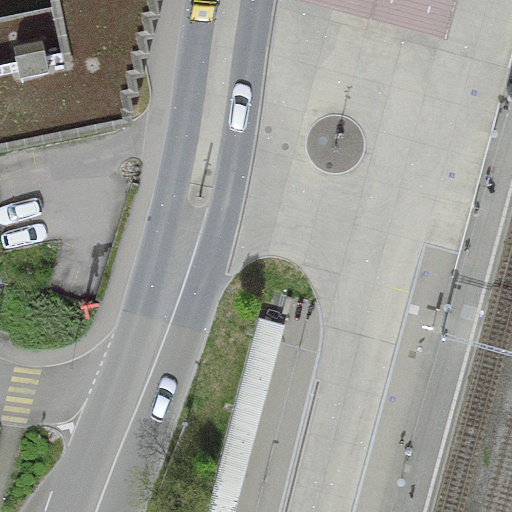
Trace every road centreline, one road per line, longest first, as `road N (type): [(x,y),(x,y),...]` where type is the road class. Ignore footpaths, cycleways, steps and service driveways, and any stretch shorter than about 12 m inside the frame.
road 1 (secondary): [(160,348),(202,186),(229,0)]
road 2 (residential): [(160,348),(79,389),(0,384)]
road 3 (secondary): [(102,495),(160,348)]
